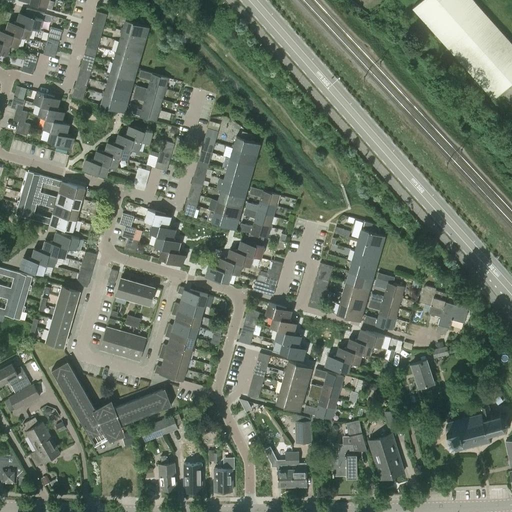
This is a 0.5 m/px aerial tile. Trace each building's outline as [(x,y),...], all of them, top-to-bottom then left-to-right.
[(48,0),(18,0),(18,1),(46,9),(48,0)] [(511,43),(473,0),(421,0),(412,8),(464,65),(469,61),(498,94),(507,87),(508,88),(510,86),(509,85),(511,82),(511,43)] [(16,23),(32,28),(32,29),(40,31),(43,20),(43,19),(44,14),(26,8),(25,14),(19,13),(16,23)] [(98,27),(103,29),(107,14),(97,11),(95,18),(100,20),(98,27)] [(90,33),(101,36),(103,29),(98,27),(100,20),(95,18),(90,33)] [(122,30),(140,36),(145,37),(149,26),(125,19),(122,30)] [(5,31),(5,32),(21,36),(21,37),(29,39),(32,29),(32,28),(16,23),(8,21),(5,31)] [(51,26),(49,32),(53,33),(57,34),(61,35),(62,30),(63,30),(51,26)] [(0,41),(11,45),(10,46),(18,48),(21,37),(21,36),(5,32),(5,31),(0,29),(0,41)] [(119,41),(137,46),(142,48),(145,37),(140,36),(122,30),(119,41)] [(49,32),(48,38),(59,41),(61,35),(57,34),(53,33),(49,32)] [(101,36),(90,33),(89,39),(94,41),(92,48),(97,50),(101,36)] [(59,41),(48,38),(45,49),(50,51),(52,45),(58,46),(59,41)] [(84,54),(95,57),(97,50),(92,48),(94,41),(89,39),(84,54)] [(0,53),(7,56),(10,46),(11,45),(0,41),(0,53)] [(116,52),(134,57),(139,58),(142,48),(137,46),(119,41),(116,52)] [(50,51),(45,49),(43,54),(55,58),(58,46),(52,45),(50,51)] [(139,58),(134,57),(116,52),(113,62),(131,67),(136,69),(139,58)] [(24,61),(35,65),(38,57),(26,54),(24,61)] [(95,57),(84,54),(82,61),(88,62),(86,69),(91,71),(95,57)] [(35,65),(24,61),(21,71),(33,74),(35,65)] [(78,75),(89,78),(91,71),(86,69),(88,62),(82,61),(78,75)] [(136,69),(131,67),(113,62),(110,73),(128,78),(133,79),(136,69)] [(149,84),(167,89),(168,87),(166,86),(168,77),(141,69),(138,77),(150,80),(149,84)] [(133,79),(128,78),(110,73),(107,83),(125,88),(130,90),(133,79)] [(89,78),(78,75),(76,82),(82,83),(79,91),(85,92),(89,78)] [(82,83),(76,82),(72,97),(83,100),(85,92),(79,91),(82,83)] [(130,90),(125,88),(107,83),(104,94),(127,101),(130,90)] [(22,97),(24,86),(15,84),(12,95),(22,97)] [(134,91),(162,99),(165,91),(166,91),(167,89),(149,84),(148,88),(136,85),(134,91)] [(57,109),(57,108),(60,98),(36,91),(33,103),(41,105),(41,104),(57,109)] [(143,105),(161,110),(162,108),(160,107),(162,99),(134,91),(132,98),(144,101),(143,105)] [(127,101),(104,94),(101,105),(119,110),(124,112),(127,101)] [(11,107),(27,112),(28,112),(22,110),(25,99),(18,97),(14,96),(11,107)] [(46,117),(62,121),(65,111),(57,108),(57,109),(41,104),(41,105),(38,115),(46,117)] [(161,110),(143,105),(142,109),(130,106),(128,113),(156,121),(159,112),(160,113),(161,110)] [(13,120),(31,124),(25,122),(27,112),(11,107),(11,108),(16,110),(13,120)] [(46,117),(43,128),(50,130),(51,130),(66,134),(67,133),(70,123),(62,121),(46,117)] [(31,124),(13,120),(19,122),(16,132),(27,136),(31,124)] [(141,141),(149,143),(153,131),(129,125),(126,135),(125,136),(141,140),(141,141)] [(208,144),(214,146),(218,131),(207,128),(205,135),(211,137),(208,144)] [(67,133),(66,134),(51,130),(50,130),(47,141),(71,148),(75,136),(67,134),(67,133)] [(256,136),(243,132),(241,138),(254,142),(256,136)] [(141,141),(141,140),(125,136),(126,135),(118,133),(115,143),(115,144),(131,148),(131,149),(138,151),(141,141)] [(201,150),(212,153),(214,146),(208,144),(211,137),(205,135),(201,150)] [(260,144),(254,142),(241,138),(237,137),(234,145),(232,144),(232,147),(257,155),(260,144)] [(159,151),(171,155),(174,144),(162,140),(159,151)] [(131,149),(131,148),(115,144),(115,143),(107,141),(104,152),(120,157),(128,159),(131,149)] [(230,158),(249,164),(254,165),(257,155),(232,147),(231,149),(233,150),(230,158)] [(104,152),(96,149),(93,160),(93,161),(109,165),(109,166),(117,168),(120,157),(104,152)] [(212,153),(201,150),(199,157),(205,158),(202,165),(208,167),(212,153)] [(171,155),(159,151),(156,162),(162,163),(164,158),(170,160),(171,155)] [(148,153),(145,163),(153,165),(156,155),(148,153)] [(195,171),(206,174),(208,167),(202,165),(205,158),(199,157),(195,171)] [(109,166),(109,165),(93,161),(93,160),(86,158),(82,169),(106,176),(109,166)] [(162,163),(156,162),(155,167),(167,171),(170,160),(164,158),(162,163)] [(254,165),(249,164),(230,158),(228,166),(226,166),(225,168),(246,174),(251,175),(254,165)] [(142,175),(148,176),(150,171),(138,168),(135,178),(141,180),(142,175)] [(251,175),(246,174),(225,168),(225,170),(227,171),(224,179),(248,186),(251,175)] [(206,174),(195,171),(193,178),(198,179),(196,187),(202,188),(206,174)] [(58,180),(29,172),(26,180),(24,179),(23,182),(42,187),(43,183),(56,186),(58,180)] [(141,180),(135,178),(134,184),(145,187),(148,176),(142,175),(141,180)] [(189,192),(200,195),(202,188),(196,187),(198,179),(193,178),(189,192)] [(219,189),(239,195),(245,197),(248,186),(224,179),(222,187),(220,187),(219,189)] [(83,196),(86,188),(62,181),(59,192),(84,199),(85,197),(83,196)] [(52,202),(53,196),(41,193),(42,187),(23,182),(22,184),(25,185),(23,193),(52,202)] [(260,201),(278,206),(279,203),(277,203),(279,195),(252,187),(250,193),(261,197),(260,201)] [(218,200),(236,206),(242,207),(245,197),(239,195),(219,189),(219,191),(221,192),(218,200)] [(56,203),(80,210),(82,201),(84,201),(84,199),(59,192),(56,203)] [(200,195),(189,192),(187,199),(192,200),(190,208),(196,209),(200,195)] [(36,208),(37,205),(37,204),(50,207),(52,202),(23,193),(20,201),(18,200),(17,203),(36,208)] [(192,200),(187,199),(183,213),(194,216),(196,209),(190,208),(192,200)] [(242,207),(236,206),(218,200),(216,208),(214,208),(213,210),(239,218),(242,207)] [(246,208),(273,216),(276,208),(277,208),(278,206),(260,201),(259,205),(247,202),(246,208)] [(141,211),(142,204),(127,202),(127,210),(141,211)] [(45,223),(47,217),(35,214),(36,208),(17,203),(16,205),(19,206),(17,215),(45,223)] [(53,214),(78,221),(79,218),(77,218),(80,210),(56,203),(53,214)] [(254,222),(272,227),(273,225),(271,224),(273,216),(246,208),(244,215),(256,218),(254,222)] [(169,227),(172,216),(149,209),(146,221),(153,223),(153,222),(169,227)] [(239,218),(213,210),(213,213),(214,213),(212,222),(235,229),(239,218)] [(120,224),(125,226),(127,220),(133,222),(135,217),(123,213),(120,224)] [(76,222),(78,223),(78,221),(53,214),(50,224),(55,226),(74,231),(76,222)] [(124,231),(135,234),(137,228),(131,227),(133,222),(127,220),(125,226),(124,231)] [(376,245),(379,234),(380,231),(378,225),(363,221),(358,240),(376,245)] [(158,236),(158,235),(174,240),(174,239),(177,229),(169,227),(153,222),(153,223),(150,233),(158,236)] [(272,227),(254,222),(253,226),(241,223),(239,230),(267,238),(270,229),(271,230),(272,227)] [(69,247),(77,249),(80,238),(56,231),(53,241),(53,242),(69,247)] [(132,245),(134,239),(135,234),(124,231),(122,236),(128,238),(126,243),(132,245)] [(162,248),(178,253),(179,252),(181,242),(174,239),(174,240),(158,235),(158,236),(155,246),(162,248)] [(53,242),(53,241),(45,239),(42,250),(42,251),(58,255),(58,256),(66,258),(69,247),(53,242)] [(132,245),(126,243),(125,249),(136,252),(140,241),(134,239),(132,245)] [(265,246),(241,239),(238,250),(238,251),(254,256),(261,258),(265,246)] [(381,246),(376,245),(358,240),(355,250),(373,256),(378,257),(381,246)] [(58,255),(42,251),(42,250),(35,248),(32,258),(31,259),(47,264),(55,266),(58,256),(58,255)] [(179,252),(178,253),(162,248),(159,259),(183,266),(186,254),(179,252)] [(254,256),(238,251),(238,250),(230,248),(227,259),(243,264),(251,267),(254,256)] [(378,257),(373,256),(355,250),(352,261),(375,268),(378,257)] [(81,256),(84,257),(89,259),(88,263),(94,265),(97,255),(82,251),(81,256)] [(44,275),(47,264),(31,259),(32,258),(24,256),(20,268),(44,275)] [(81,268),(92,271),(94,265),(88,263),(89,259),(84,257),(81,268)] [(243,264),(227,259),(219,257),(216,267),(216,268),(233,272),(232,273),(240,275),(243,264)] [(283,263),(272,260),(270,265),(275,267),(274,272),(280,274),(283,263)] [(375,268),(352,261),(349,271),(372,278),(375,268)] [(320,262),(319,268),(332,271),(333,266),(320,262)] [(209,265),(205,276),(229,283),(232,273),(233,272),(216,268),(216,267),(209,265)] [(275,267),(270,265),(267,276),(278,279),(280,274),(274,272),(275,267)] [(30,285),(33,276),(4,268),(2,274),(14,278),(13,283),(31,288),(32,285),(30,285)] [(92,271),(81,268),(79,273),(85,274),(83,279),(89,281),(92,271)] [(330,277),(332,271),(319,268),(317,273),(330,277)] [(73,271),(69,270),(69,272),(72,273),(71,277),(77,279),(76,284),(88,287),(89,281),(83,279),(85,274),(79,273),(73,272),(73,271)] [(115,283),(118,272),(111,270),(107,281),(115,283)] [(346,281),(364,287),(369,288),(372,278),(349,271),(346,281)] [(329,282),(330,277),(317,273),(316,278),(329,282)] [(269,288),(275,290),(278,279),(267,276),(265,281),(271,283),(269,288)] [(116,294),(127,297),(132,280),(121,277),(116,294)] [(327,287),(329,282),(316,278),(314,284),(327,287)] [(389,282),(385,281),(381,280),(377,279),(375,286),(387,289),(386,293),(403,298),(404,295),(402,295),(404,287),(393,284),(393,283),(389,282)] [(127,297),(139,300),(144,283),(132,280),(127,297)] [(253,290),(273,296),(275,290),(269,288),(271,283),(265,281),(265,284),(255,281),(253,290)] [(343,292),(361,297),(366,299),(369,288),(364,287),(346,281),(343,292)] [(0,290),(27,298),(29,290),(31,290),(31,288),(13,283),(11,288),(0,284),(0,290)] [(155,286),(144,283),(139,300),(150,303),(155,286)] [(314,284),(313,289),(326,293),(327,287),(314,284)] [(58,297),(75,301),(78,290),(61,285),(58,297)] [(445,301),(447,293),(436,290),(437,288),(426,285),(424,287),(420,302),(431,305),(429,314),(440,317),(445,301)] [(207,303),(206,303),(208,295),(192,290),(185,288),(182,299),(207,306),(207,303)] [(324,298),(326,293),(313,289),(311,295),(324,298)] [(25,309),(26,307),(24,306),(27,298),(0,290),(0,296),(8,299),(7,304),(25,309)] [(366,299),(361,297),(343,292),(340,303),(363,310),(366,299)] [(371,300),(398,308),(401,299),(402,300),(403,298),(386,293),(384,298),(372,294),(371,300)] [(311,295),(310,300),(322,304),(324,298),(311,295)] [(55,308),(72,312),(75,301),(58,297),(55,308)] [(179,310),(202,316),(205,308),(206,308),(207,306),(182,299),(179,310)] [(321,309),(322,304),(310,300),(308,306),(321,309)] [(398,308),(371,300),(369,307),(381,310),(380,314),(397,319),(398,316),(396,316),(398,308)] [(445,301),(440,317),(438,325),(450,329),(453,320),(464,323),(468,308),(467,305),(457,303),(456,304),(445,301)] [(289,320),(292,309),(268,303),(265,314),(273,316),(289,320)] [(363,310),(340,303),(337,314),(360,321),(363,310)] [(7,304),(6,308),(0,306),(0,313),(0,314),(5,315),(20,319),(23,311),(25,311),(25,309),(7,304)] [(52,319),(69,323),(72,312),(55,308),(52,319)] [(252,315),(258,317),(259,311),(248,308),(245,319),(251,321),(252,315)] [(176,320),(181,322),(200,327),(201,325),(200,324),(202,316),(179,310),(176,320)] [(392,330),(395,321),(396,321),(397,319),(380,314),(378,319),(367,315),(365,322),(392,330)] [(251,321),(245,319),(243,324),(255,328),(258,317),(252,315),(251,321)] [(294,333),(297,322),(289,320),(273,316),(270,327),(277,329),(277,328),(294,333)] [(49,330),(66,335),(69,323),(52,319),(49,330)] [(173,331),(196,338),(198,329),(200,329),(200,327),(181,322),(176,320),(173,331)] [(216,343),(221,322),(214,321),(209,341),(216,343)] [(247,331),(253,333),(255,328),(243,324),(240,335),(246,337),(247,331)] [(113,352),(120,330),(107,327),(100,348),(113,352)] [(282,342),(282,341),(299,346),(302,335),(294,333),(277,328),(277,329),(274,340),(278,341),(282,342)] [(373,345),(381,347),(384,336),(360,329),(357,339),(357,340),(373,344),(373,345)] [(46,341),(63,346),(66,335),(49,330),(46,341)] [(126,356),(133,334),(120,330),(113,352),(126,356)] [(170,341),(175,343),(194,349),(195,346),(193,345),(196,338),(173,331),(170,341)] [(246,337),(240,335),(239,341),(250,344),(252,336),(253,334),(253,333),(247,331),(246,337)] [(126,356),(139,359),(146,338),(133,334),(126,356)] [(357,340),(357,339),(349,337),(346,348),(362,353),(362,354),(370,356),(373,345),(373,344),(357,340)] [(167,351),(190,358),(192,350),(194,351),(194,349),(175,343),(170,341),(167,351)] [(278,341),(275,352),(303,359),(306,348),(299,346),(282,341),(282,342),(278,341)] [(432,349),(434,358),(449,354),(447,345),(443,346),(437,348),(432,349)] [(362,354),(362,353),(346,348),(339,346),(336,356),(336,357),(352,362),(359,364),(362,354)] [(163,362),(188,369),(189,367),(187,366),(190,358),(167,351),(163,362)] [(261,369),(266,370),(271,355),(260,352),(258,360),(263,361),(261,369)] [(336,357),(336,356),(328,354),(325,365),(349,372),(352,362),(336,357)] [(419,387),(434,383),(427,359),(412,364),(419,387)] [(98,414),(67,362),(68,361),(68,360),(52,369),(52,370),(53,370),(95,444),(115,432),(112,426),(170,404),(170,405),(172,404),(165,387),(164,387),(164,388),(98,414)] [(254,374),(264,377),(266,370),(261,369),(263,361),(258,360),(254,374)] [(283,371),(303,377),(309,378),(312,367),(288,360),(286,369),(284,368),(283,371)] [(188,372),(188,369),(163,362),(160,373),(183,380),(186,371),(188,372)] [(0,383),(1,384),(9,380),(16,392),(31,383),(27,376),(21,366),(15,370),(12,363),(0,370),(0,383)] [(324,383),(342,388),(343,385),(341,384),(344,376),(316,368),(314,375),(326,378),(324,383)] [(282,382),(300,387),(306,389),(309,378),(303,377),(283,371),(283,373),(285,373),(282,382)] [(264,377),(254,374),(249,388),(255,390),(257,382),(262,384),(264,377)] [(255,390),(249,388),(247,396),(258,399),(262,384),(257,382),(255,390)] [(278,392),(297,398),(303,399),(306,389),(300,387),(282,382),(280,390),(278,389),(278,392)] [(310,390),(337,398),(340,389),(342,390),(342,388),(324,383),(323,387),(312,383),(310,390)] [(34,384),(27,388),(34,400),(41,396),(34,384)] [(27,388),(16,393),(23,406),(34,400),(27,388)] [(319,404),(336,409),(337,406),(335,406),(337,398),(310,390),(308,396),(320,399),(319,404)] [(303,399),(297,398),(278,392),(277,394),(278,395),(276,404),(300,410),(303,399)] [(23,406),(16,393),(9,397),(10,398),(15,409),(16,410),(23,406)] [(503,400),(499,395),(494,399),(498,404),(503,400)] [(247,401),(239,398),(245,411),(251,408),(247,401)] [(336,409),(319,404),(317,408),(306,405),(304,411),(331,419),(334,410),(336,411),(336,409)] [(491,437),(491,436),(491,434),(497,432),(498,435),(500,434),(499,431),(505,430),(507,432),(508,431),(506,429),(508,424),(511,424),(511,422),(508,422),(507,418),(509,416),(508,414),(505,416),(502,414),(502,411),(500,411),(500,414),(494,415),(493,412),(491,413),(489,404),(480,406),(482,411),(481,410),(479,412),(474,413),(473,412),(471,412),(472,414),(466,416),(465,414),(463,414),(464,416),(458,418),(458,416),(456,416),(456,418),(449,420),(447,419),(446,420),(448,421),(449,424),(446,425),(446,426),(450,442),(454,441),(456,449),(456,450),(457,451),(458,449),(465,447),(465,449),(467,449),(466,446),(472,445),(473,447),(475,446),(474,444),(480,443),(481,445),(483,444),(482,443),(491,440),(492,441),(493,440),(491,439),(491,437)] [(385,410),(390,427),(402,423),(397,407),(385,410)] [(295,442),(312,442),(312,418),(292,413),(293,422),(295,422),(295,442)] [(173,415),(157,421),(162,435),(178,429),(173,415)] [(35,426),(47,448),(55,443),(43,422),(39,424),(35,417),(31,419),(35,426)] [(47,448),(35,426),(31,419),(23,424),(27,430),(27,431),(37,450),(39,452),(47,448)] [(349,436),(362,433),(359,420),(346,423),(349,435),(349,436)] [(59,432),(67,428),(63,421),(56,425),(59,432)] [(157,421),(140,427),(145,441),(162,435),(157,421)] [(124,433),(126,445),(135,442),(132,431),(124,433)] [(357,454),(355,454),(355,450),(367,450),(362,433),(349,436),(349,435),(344,435),(345,444),(340,444),(340,454),(332,454),(333,476),(335,476),(334,475),(347,475),(347,478),(358,477),(357,454)] [(382,478),(405,471),(393,433),(370,440),(382,478)] [(55,443),(47,448),(39,452),(37,450),(30,454),(37,466),(60,453),(55,443)] [(276,469),(279,469),(279,485),(293,485),(293,452),(285,452),(285,459),(277,460),(270,446),(264,449),(271,463),(271,465),(276,465),(276,469)] [(214,462),(221,462),(221,452),(214,452),(214,450),(209,450),(209,461),(214,461),(214,462)] [(307,485),(307,462),(300,462),(299,452),(293,452),(293,485),(299,485),(299,487),(306,487),(306,485),(307,485)] [(175,462),(167,463),(166,455),(161,456),(162,463),(159,464),(161,490),(177,488),(175,462)] [(17,482),(17,468),(14,468),(14,462),(4,462),(4,467),(3,467),(3,482),(17,482)] [(185,491),(203,491),(202,463),(184,463),(185,491)] [(215,491),(233,491),(233,468),(215,469),(215,491)] [(41,478),(45,485),(49,482),(46,476),(41,478)]
